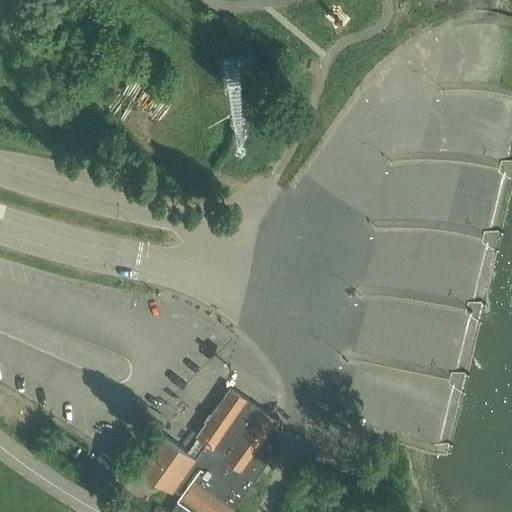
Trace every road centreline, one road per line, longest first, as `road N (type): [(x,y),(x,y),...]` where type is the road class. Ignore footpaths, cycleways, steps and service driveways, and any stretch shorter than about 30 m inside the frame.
road 1 (secondary): [(247,255),(201,228),(0,168)]
road 2 (secondary): [(0,224),(189,268),(247,255)]
road 3 (secondary): [(480,295),(247,255)]
road 4 (unknown): [(304,376),(430,414)]
road 5 (unknown): [(318,324),(441,342)]
